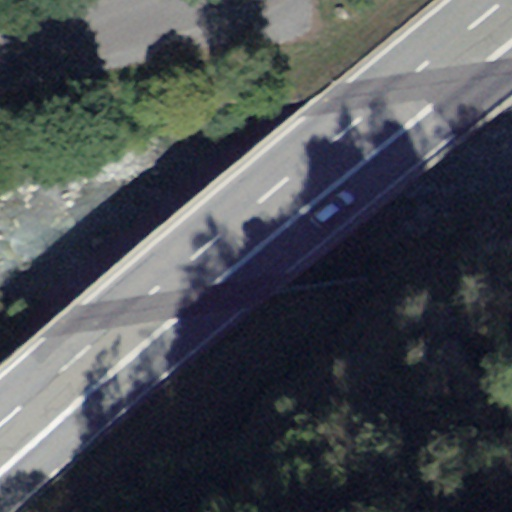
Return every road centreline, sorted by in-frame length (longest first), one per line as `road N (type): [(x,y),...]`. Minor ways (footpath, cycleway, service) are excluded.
road 1 (primary): [(0,435),(91,338),(505,0)]
road 2 (unclassified): [(0,58),(167,0)]
